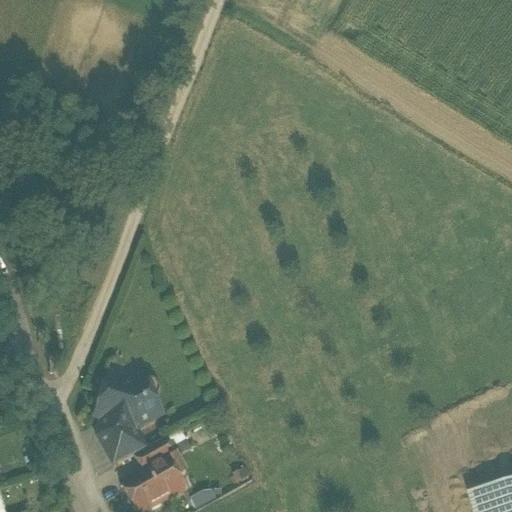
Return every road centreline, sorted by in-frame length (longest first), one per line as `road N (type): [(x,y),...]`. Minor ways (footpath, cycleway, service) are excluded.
road 1 (track): [(48,424),(220,0)]
road 2 (residential): [(0,284),(84,511)]
